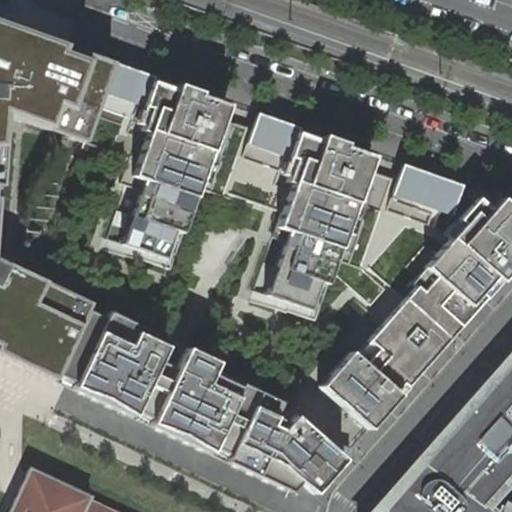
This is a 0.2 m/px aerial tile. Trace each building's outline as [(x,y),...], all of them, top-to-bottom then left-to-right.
[(85,311),(88,304),(0,258),(0,103),(41,119),(84,136),(99,89),(110,56),(55,36),(32,27),(0,14),(0,355),(38,374),(52,380),(85,311)] [(511,264),(511,212),(497,199),(401,166),(395,182),(364,171),(370,155),(257,115),(251,132),(218,120),(226,98),(196,88),(198,84),(175,75),(172,83),(151,75),(151,73),(111,59),(110,56),(99,89),(152,108),(130,170),(144,175),(117,252),(168,270),(207,160),(212,146),(243,157),(248,143),(300,161),(279,221),(291,225),(262,308),(310,325),(351,206),(354,200),(379,208),(385,191),(457,216),(445,230),(451,235),(411,280),(416,284),(352,356),(348,352),(317,386),(366,430),(511,264)] [(85,311),(52,380),(208,454),(290,493),(299,482),(311,492),(343,456),(298,415),(283,434),(272,429),(283,404),(211,370),(214,363),(185,349),(182,354),(164,346),(166,340),(107,312),(103,319),(85,311)] [(511,511),(502,507),(495,510),(486,502),(488,500),(511,472),(511,354),(509,358),(418,462),(421,465),(388,503),(385,509),(384,511),(511,511)] [(384,511),(385,509),(388,503),(421,465),(418,462),(373,511),(384,511)] [(27,469),(6,511),(80,511),(87,499),(88,497),(27,469)] [(115,511),(87,499),(80,511),(115,511)]
